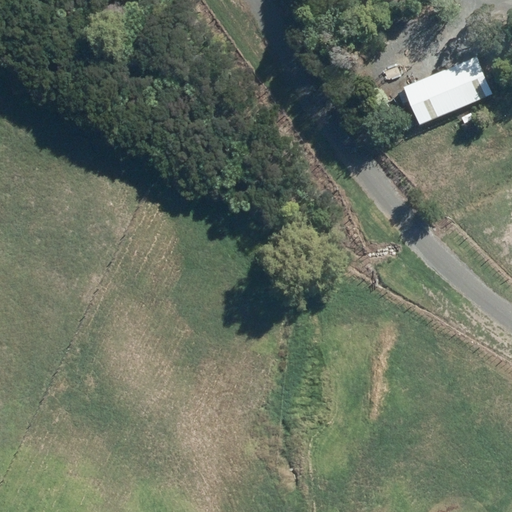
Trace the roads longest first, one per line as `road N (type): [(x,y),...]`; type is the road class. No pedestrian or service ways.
road 1 (track): [(261,0),(451,277),(511,315)]
road 2 (track): [(475,1),(381,95)]
